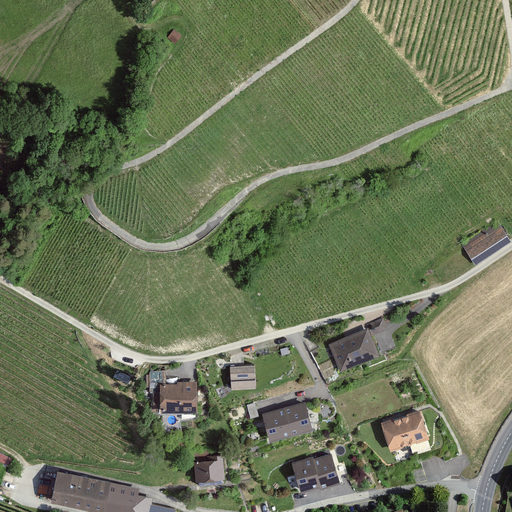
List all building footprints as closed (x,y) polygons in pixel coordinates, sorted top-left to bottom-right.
[(170,39),(180,47),(189,36),(179,28),(170,39)] [(498,221),(462,244),(475,263),(510,240),(498,221)] [(367,327),(370,335),(387,328),(382,318),(366,325),(367,327)] [(367,327),(329,344),(340,371),(379,355),(370,335),(367,327)] [(254,364),(230,366),(231,388),(255,387),(254,364)] [(160,410),(196,409),(196,383),(160,384),(160,403),(160,410)] [(160,403),(160,384),(150,384),(150,403),(160,403)] [(290,434),(312,427),(304,401),(282,408),(290,434)] [(270,440),(290,434),(282,408),(262,414),(270,440)] [(428,438),(420,410),(401,416),(409,444),(412,451),(428,447),(425,439),(428,438)] [(409,444),(401,416),(382,421),(390,449),(409,444)] [(0,451),(0,457),(9,460),(10,454),(0,451)] [(331,453),(313,458),(321,485),(321,487),(340,482),(331,453)] [(208,455),(208,460),(195,461),(197,484),(224,482),(222,454),(208,455)] [(321,485),(313,458),(313,456),(293,461),(301,490),(321,485)] [(152,498),(55,480),(51,499),(116,511),(173,511),(174,508),(151,504),(152,498)]
